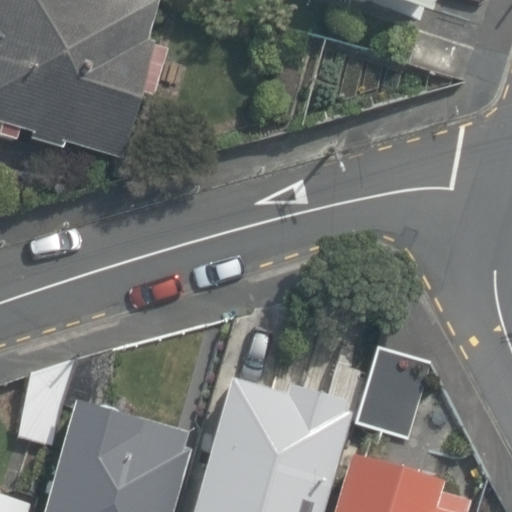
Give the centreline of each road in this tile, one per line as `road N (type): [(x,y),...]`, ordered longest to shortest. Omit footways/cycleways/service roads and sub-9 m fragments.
road 1 (residential): [(0,299),(125,254),(413,184),(511,184)]
road 2 (residential): [(511,197),(496,281),(498,321),(511,348)]
